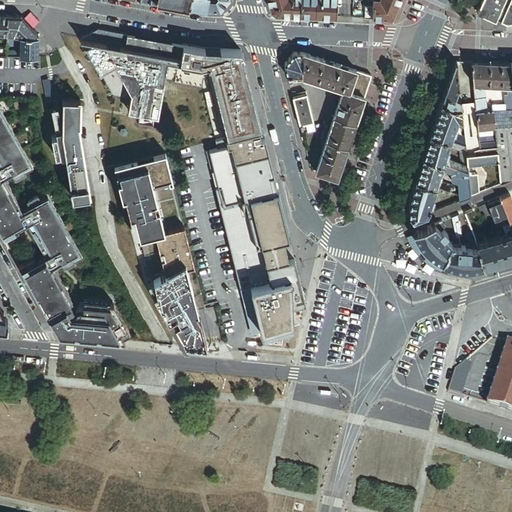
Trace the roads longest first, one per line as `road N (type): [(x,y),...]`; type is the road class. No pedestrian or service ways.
road 1 (residential): [(369,386),(42,352)]
road 2 (residential): [(260,30),(308,222),(356,246)]
road 3 (residential): [(423,39),(356,246)]
road 4 (residential): [(66,0),(260,30)]
road 5 (residential): [(356,246),(511,184)]
road 6 (residential): [(260,30),(423,39)]
road 7 (residential): [(369,386),(511,430)]
road 8 (unclassified): [(330,511),(369,386)]
